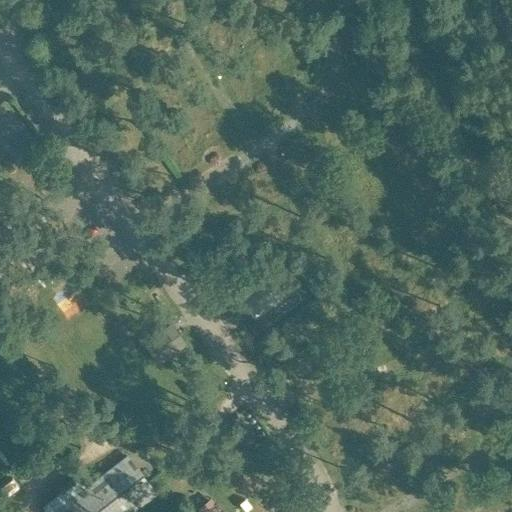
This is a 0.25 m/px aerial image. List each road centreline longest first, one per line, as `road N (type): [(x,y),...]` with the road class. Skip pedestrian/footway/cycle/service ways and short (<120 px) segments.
road 1 (unclassified): [(511,217),(445,120),(400,0)]
road 2 (unknown): [(386,511),(511,426)]
